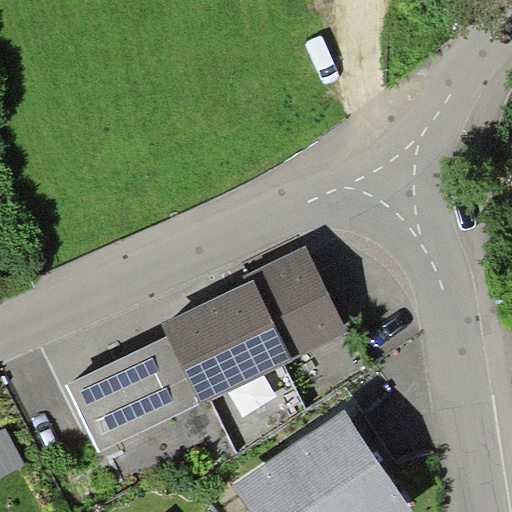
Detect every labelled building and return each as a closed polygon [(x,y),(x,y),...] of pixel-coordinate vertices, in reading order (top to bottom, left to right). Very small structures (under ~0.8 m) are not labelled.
[(251,272),(294,360),(349,333),(307,246),(251,272)] [(201,403),(294,360),(251,272),(243,276),(246,283),(162,324),(168,335),(201,403)] [(201,403),(168,335),(68,384),(100,451),(201,403)] [(345,409),(234,485),(251,511),(410,511),(413,511),(345,409)] [(0,478),(26,465),(6,427),(0,430),(0,478)]
